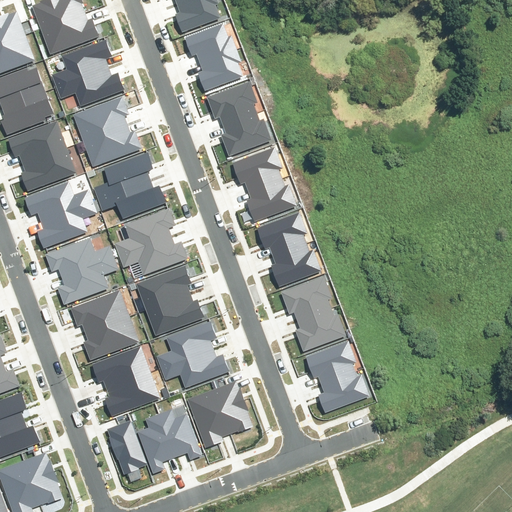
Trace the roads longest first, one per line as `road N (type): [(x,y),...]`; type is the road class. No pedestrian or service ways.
road 1 (residential): [(123,0),(297,453)]
road 2 (residential): [(99,511),(0,252)]
road 3 (residential): [(142,511),(297,453)]
